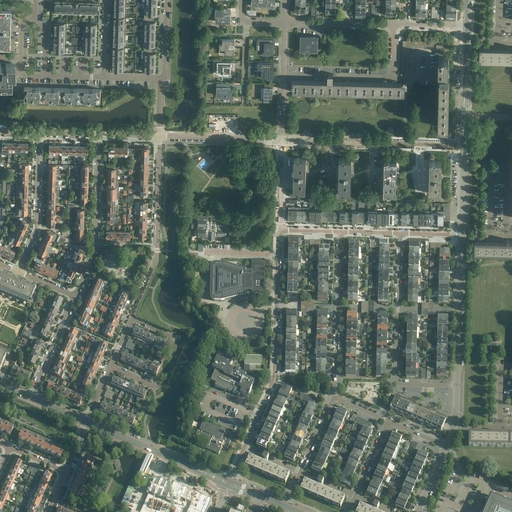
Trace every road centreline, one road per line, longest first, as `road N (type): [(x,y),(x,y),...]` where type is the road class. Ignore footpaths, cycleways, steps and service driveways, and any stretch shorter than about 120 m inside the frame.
road 1 (residential): [(229,483),(273,383),(278,254)]
road 2 (residential): [(457,386),(397,379),(399,233)]
road 3 (residential): [(131,318),(156,260),(158,135)]
road 4 (residential): [(334,397),(340,231)]
road 5 (tertiary): [(229,483),(86,421)]
road 6 (residential): [(457,386),(461,235)]
road 7 (residential): [(19,269),(37,230),(40,132)]
road 8 (residential): [(282,139),(158,135)]
road 9 (residential): [(284,507),(334,397)]
